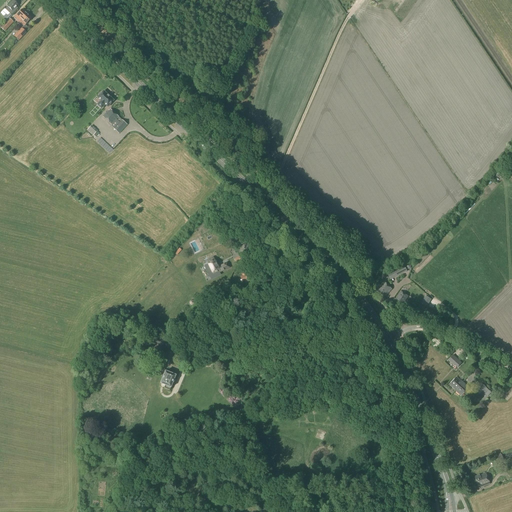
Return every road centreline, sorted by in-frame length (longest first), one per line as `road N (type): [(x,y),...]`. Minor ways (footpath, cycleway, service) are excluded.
road 1 (primary): [(386,330),(330,264),(49,0)]
road 2 (primary): [(445,481),(393,345)]
road 3 (unclassified): [(511,367),(431,329),(400,332)]
